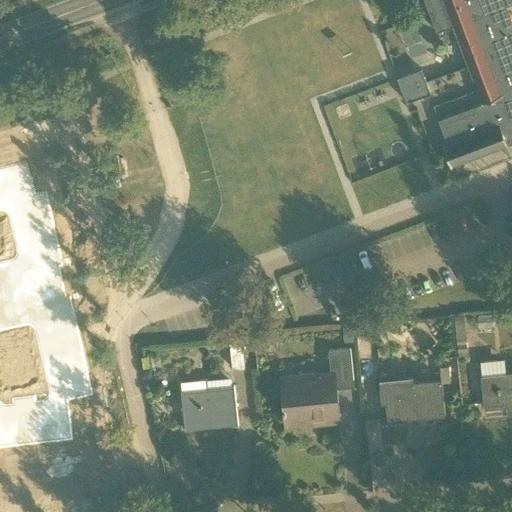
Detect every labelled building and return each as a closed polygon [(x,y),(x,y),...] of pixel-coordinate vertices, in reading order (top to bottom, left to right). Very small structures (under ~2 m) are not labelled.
[(511,0),(424,0),(437,32),(454,26),(483,103),(439,120),(448,145),(444,147),(451,166),(511,143),(511,20),(507,6),(511,3),(511,0)] [(422,69),(398,78),(407,103),(432,94),(422,69)] [(0,426),(8,446),(15,444),(67,425),(58,387),(91,375),(68,292),(75,290),(66,257),(59,259),(43,194),(34,197),(17,150),(0,156),(0,426)] [(355,342),(353,325),(343,326),(345,343),(355,342)] [(229,337),(232,369),(245,367),(242,336),(229,337)] [(340,419),(337,389),(354,387),(351,348),(329,349),(331,371),(282,375),(285,409),(282,410),(282,414),(285,413),(286,426),(305,424),(305,422),(340,419)] [(441,367),(441,381),(443,381),(443,384),(450,384),(449,366),(441,367)] [(511,374),(483,377),(486,408),(511,405),(511,374)] [(445,415),(443,384),(443,381),(441,381),(414,383),(413,377),(380,380),(383,404),(386,404),(388,421),(445,415)] [(235,385),(209,388),(208,379),(200,380),(181,382),(185,426),(237,421),(238,425),(239,425),(235,385)] [(76,409),(84,430),(97,426),(89,404),(76,409)] [(0,492),(14,489),(3,440),(0,441),(0,492)]
